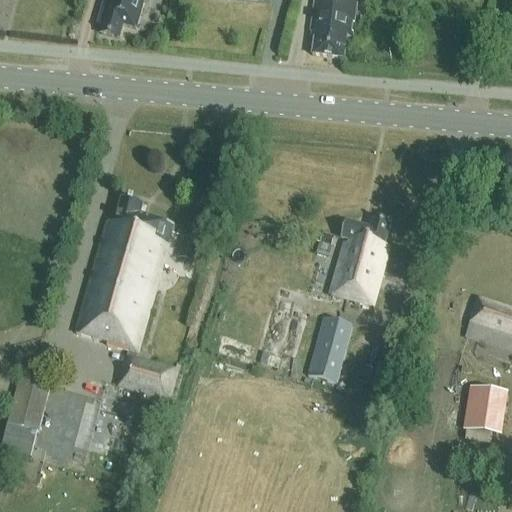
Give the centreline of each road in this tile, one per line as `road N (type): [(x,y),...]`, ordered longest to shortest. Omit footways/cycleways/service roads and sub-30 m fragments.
road 1 (tertiary): [(511,123),(0,76)]
road 2 (unknown): [(130,89),(68,340),(91,433)]
